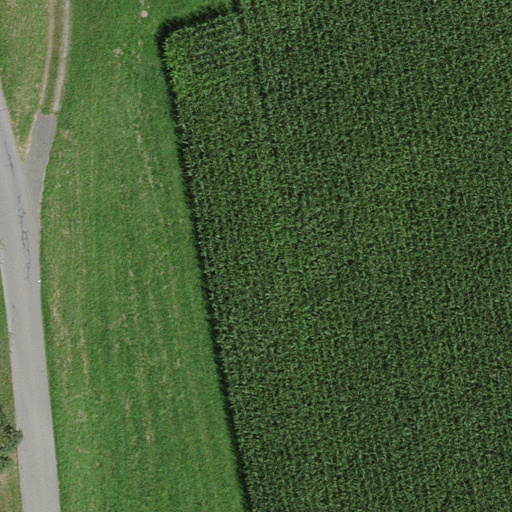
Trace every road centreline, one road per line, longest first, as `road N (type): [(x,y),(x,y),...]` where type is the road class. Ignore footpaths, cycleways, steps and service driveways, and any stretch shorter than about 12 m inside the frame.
road 1 (residential): [(0,139),(37,511)]
road 2 (track): [(53,0),(54,109),(7,159)]
